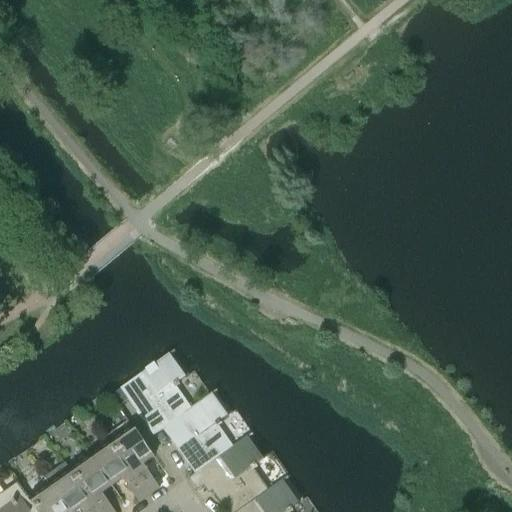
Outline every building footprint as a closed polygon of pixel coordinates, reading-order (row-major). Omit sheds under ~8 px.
[(190,409),(175,388),(179,385),(178,384),(185,378),(169,356),(174,352),(173,351),(120,389),(152,436),(162,429),(190,409)] [(120,391),(113,395),(119,405),(126,400),(120,391)] [(162,429),(194,475),(232,448),(232,447),(218,427),(221,425),(220,422),(227,417),(211,395),(216,392),(215,391),(190,409),(162,429)] [(108,438),(111,443),(148,496),(158,488),(142,465),(153,458),(129,423),(108,438)] [(194,475),(187,479),(196,492),(206,485),(225,511),(238,511),(268,491),(267,491),(253,471),(256,468),(255,466),(263,461),(247,438),(252,435),(251,434),(232,447),(232,448),(194,475)] [(111,443),(90,458),(111,487),(122,480),(138,503),(148,496),(111,443)] [(113,511),(101,494),(111,487),(90,458),(70,472),(97,511),(113,511)] [(97,511),(70,472),(50,486),(67,511),(75,511),(80,509),(82,511),(97,511)] [(268,491),(238,511),(290,511),(292,511),(291,509),(298,504),(282,482),(287,478),(286,477),(267,491),(268,491)] [(35,511),(28,501),(27,499),(28,499),(17,483),(0,495),(0,511),(35,511)] [(67,511),(50,486),(28,501),(35,511),(67,511)]
